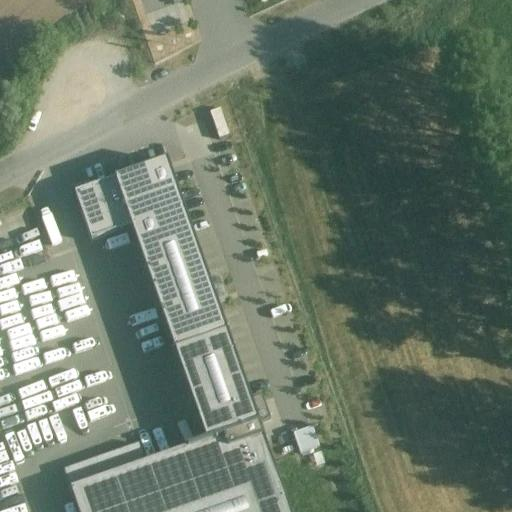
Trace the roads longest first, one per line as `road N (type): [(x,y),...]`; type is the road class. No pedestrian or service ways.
road 1 (residential): [(367,0),(107,121)]
road 2 (residential): [(0,178),(107,121)]
